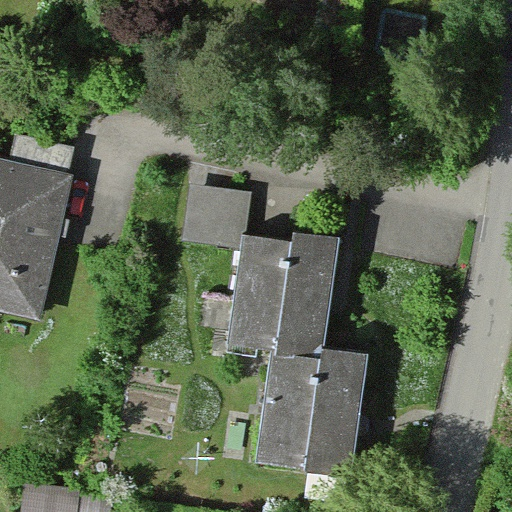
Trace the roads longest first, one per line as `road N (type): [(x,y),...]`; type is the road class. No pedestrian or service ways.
road 1 (unknown): [(511,221),(104,125)]
road 2 (residential): [(511,229),(443,511)]
